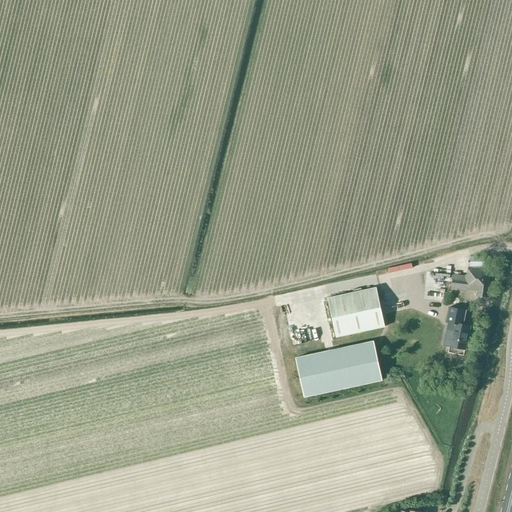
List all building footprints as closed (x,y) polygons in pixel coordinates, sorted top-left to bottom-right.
[(477,291),(476,296),(487,297),(490,270),(484,270),(485,257),(470,257),(470,267),(467,267),(466,276),(453,274),(451,289),(477,291)] [(436,272),(436,281),(448,281),(448,273),(436,272)] [(375,286),(325,296),(333,335),(383,325),(375,286)] [(453,323),(448,346),(464,350),(469,326),(461,324),(464,311),(448,308),(446,321),(453,323)] [(330,350),(295,357),(304,397),(382,380),(382,378),(374,341),(330,350)]
